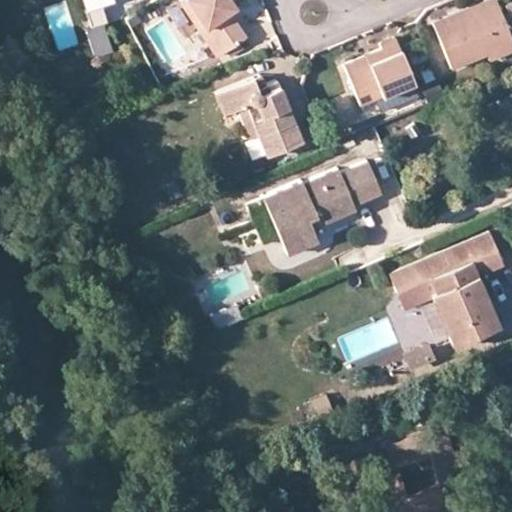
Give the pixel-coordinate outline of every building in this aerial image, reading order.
[(111,0),(112,3),(100,5),(104,22),(119,19),(115,0),(111,0)] [(189,0),(180,0),(217,53),(223,49),(189,0)] [(247,33),(231,9),(236,4),(233,0),(189,0),(223,49),(247,33)] [(495,2),(494,0),(481,0),(446,15),(449,21),(495,2)] [(511,41),(495,2),(449,21),(446,15),(433,21),(451,65),(485,52),(511,41)] [(104,22),(84,27),(91,56),(111,51),(104,22)] [(359,102),(375,96),(412,81),(394,36),(378,42),(380,47),(343,63),(359,102)] [(485,52),(488,60),(511,49),(511,43),(511,41),(485,52)] [(260,73),(252,76),(255,87),(264,85),(260,73)] [(275,80),(264,85),(255,87),(252,76),(249,78),(216,91),(224,111),(235,106),(246,101),(258,132),(266,151),(298,139),(275,80)] [(375,96),(380,107),(417,92),(412,81),(375,96)] [(247,136),(258,132),(246,101),(235,106),(247,136)] [(314,236),(309,224),(353,205),(351,201),(378,189),(364,159),(338,169),(335,166),(299,181),(297,179),(261,195),(284,248),(314,236)] [(163,181),(169,198),(186,191),(180,175),(163,181)] [(406,303),(428,293),(450,343),(497,323),(475,272),(495,263),(484,237),(394,275),(406,303)] [(212,326),(238,318),(233,304),(208,313),(212,326)] [(406,366),(430,356),(424,341),(400,351),(406,366)] [(480,433),(485,446),(503,438),(497,425),(480,433)] [(426,442),(424,434),(384,445),(390,465),(429,453),(437,483),(455,478),(444,438),(426,442)] [(486,449),(491,461),(509,453),(504,440),(486,449)] [(272,501),(298,489),(288,463),(260,474),(272,501)] [(420,511),(420,509),(442,502),(441,497),(437,483),(404,492),(399,472),(371,479),(377,500),(383,498),(387,511),(420,511)] [(420,511),(463,511),(458,492),(441,497),(442,502),(420,509),(420,511)]
